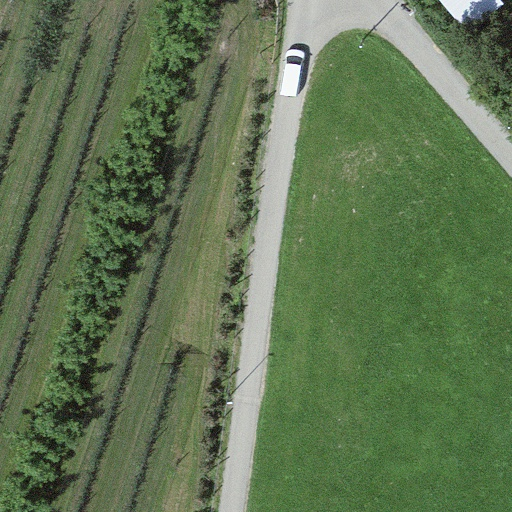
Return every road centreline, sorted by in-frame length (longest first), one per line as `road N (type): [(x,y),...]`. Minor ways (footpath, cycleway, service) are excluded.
road 1 (residential): [(322,0),(301,42),(232,511)]
road 2 (residential): [(511,158),(367,0)]
